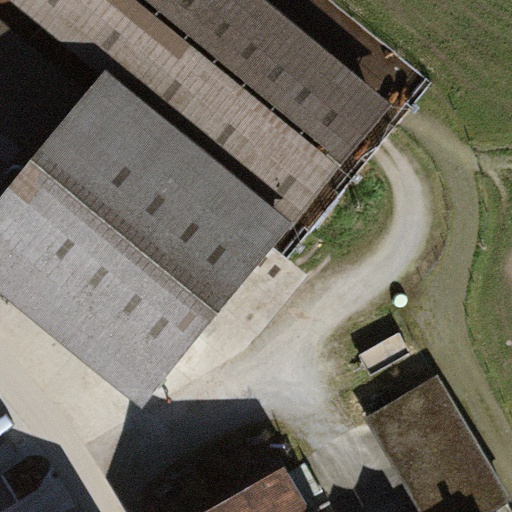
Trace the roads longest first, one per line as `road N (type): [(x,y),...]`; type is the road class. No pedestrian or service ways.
road 1 (unknown): [(100,505),(336,325)]
road 2 (unclassified): [(0,366),(104,511)]
